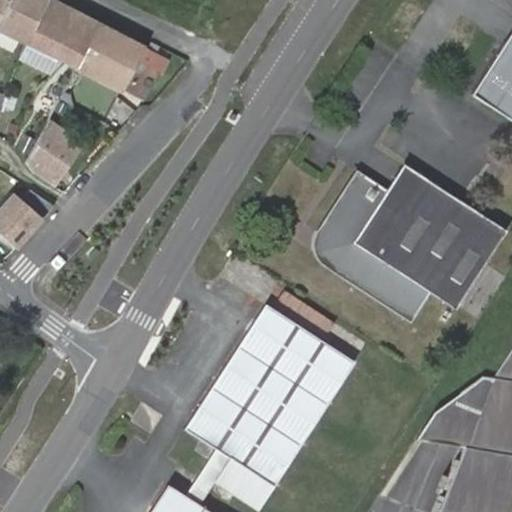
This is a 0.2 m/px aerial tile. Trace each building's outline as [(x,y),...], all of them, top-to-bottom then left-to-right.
[(0,0),(0,30),(27,44),(47,0),(0,0)] [(96,22),(50,0),(47,0),(27,44),(50,55),(74,67),(96,22)] [(143,45),(96,22),(74,67),(76,68),(121,90),(135,61),(149,68),(161,73),(167,60),(142,47),(143,45)] [(511,26),(472,87),(511,114),(511,26)] [(74,67),(50,55),(42,71),(65,83),(74,67)] [(76,68),(74,67),(65,83),(68,84),(76,68)] [(58,140),(36,171),(54,183),(57,179),(76,152),(58,140)] [(385,182),(355,161),(357,173),(320,228),(330,234),(334,244),(328,252),(408,306),(410,318),(430,286),(455,303),(505,224),(403,156),(385,182)] [(357,173),(355,161),(300,246),(410,318),(408,306),(328,252),(334,244),(330,234),(320,228),(357,173)] [(53,204),(31,189),(22,199),(43,217),(53,204)] [(29,235),(43,217),(22,199),(16,193),(0,210),(0,232),(16,247),(29,235)] [(355,356),(265,299),(186,424),(274,482),(355,356)] [(498,402),(482,435),(447,511),(511,511),(511,375),(508,383),(494,376),(470,391),(498,402)] [(433,425),(482,435),(498,402),(470,391),(447,402),(433,425)] [(261,502),(274,482),(230,453),(217,473),(261,502)] [(216,511),(254,511),(261,502),(217,473),(198,500),(216,511)] [(190,511),(198,500),(165,479),(144,511),(190,511)] [(216,511),(198,500),(190,511),(216,511)]
